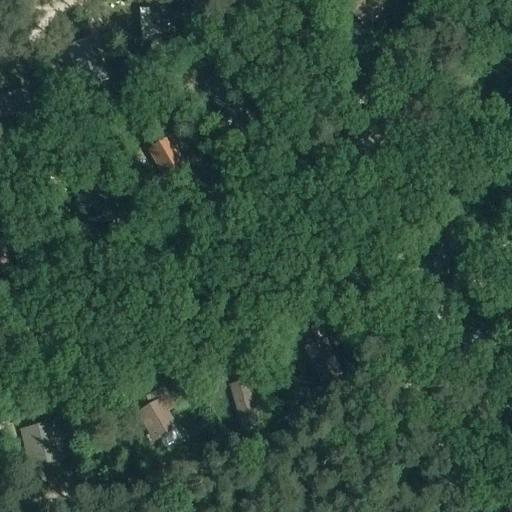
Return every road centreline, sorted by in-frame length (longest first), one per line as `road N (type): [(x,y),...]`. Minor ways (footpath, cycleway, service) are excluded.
road 1 (track): [(445,511),(441,443),(354,270),(334,201),(294,115)]
road 2 (track): [(0,365),(83,322),(170,262),(294,115)]
road 3 (track): [(0,511),(239,458),(329,412)]
road 4 (track): [(511,246),(471,263),(403,368)]
